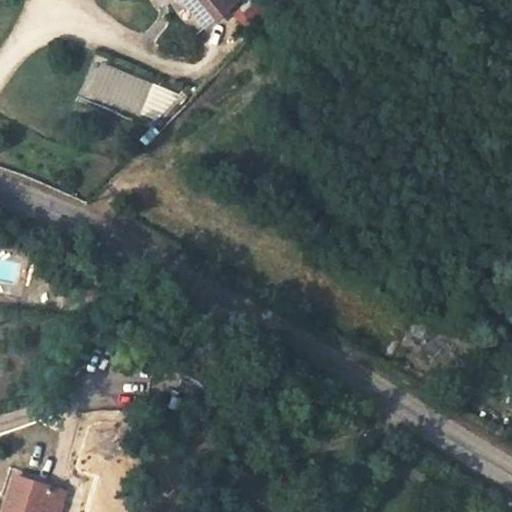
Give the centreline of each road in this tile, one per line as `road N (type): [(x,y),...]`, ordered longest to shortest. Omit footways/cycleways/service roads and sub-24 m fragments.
road 1 (unclassified): [(511,473),(289,335),(71,218),(0,192)]
road 2 (unknown): [(0,83),(21,55),(63,35),(174,65),(237,40)]
